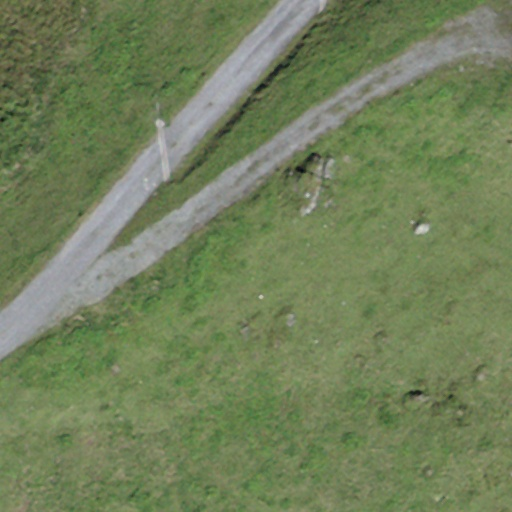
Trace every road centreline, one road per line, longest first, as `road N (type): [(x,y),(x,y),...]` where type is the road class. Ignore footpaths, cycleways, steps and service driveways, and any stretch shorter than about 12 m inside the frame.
road 1 (track): [(511,37),(465,46),(348,103),(188,233),(134,262),(62,274)]
road 2 (track): [(314,0),(0,332)]
